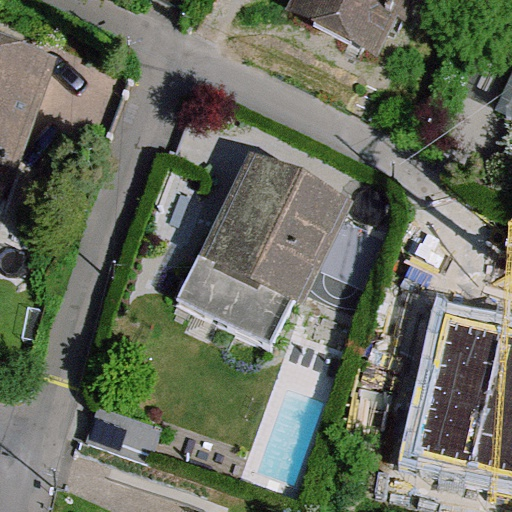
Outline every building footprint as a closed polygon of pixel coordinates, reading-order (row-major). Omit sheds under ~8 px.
[(404,0),(307,0),(299,16),(378,54),(404,0)] [(0,201),(44,78),(0,62),(0,201)] [(341,200),(255,158),(186,300),(273,342),(341,200)] [(41,208),(71,219),(82,187),(52,176),(41,208)] [(511,326),(446,310),(409,453),(511,479),(511,326)] [(160,434),(102,414),(91,446),(150,467),(160,434)]
